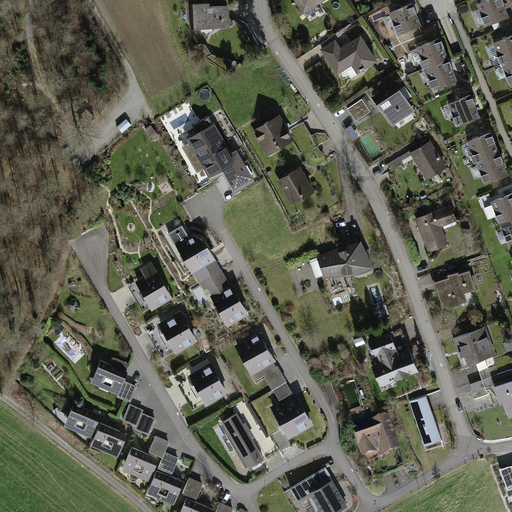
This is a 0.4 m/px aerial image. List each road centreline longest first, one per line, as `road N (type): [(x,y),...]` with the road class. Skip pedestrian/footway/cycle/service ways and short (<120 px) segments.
road 1 (residential): [(468,453),(381,211),(267,31),(259,0)]
road 2 (residential): [(331,442),(245,492),(226,482),(197,451),(147,367),(98,278),(90,246)]
road 3 (residential): [(331,442),(330,416),(208,208)]
road 4 (track): [(28,0),(29,40),(49,105),(78,148),(138,94)]
road 5 (residential): [(145,511),(0,394)]
road 6 (residential): [(468,453),(373,502),(331,442)]
